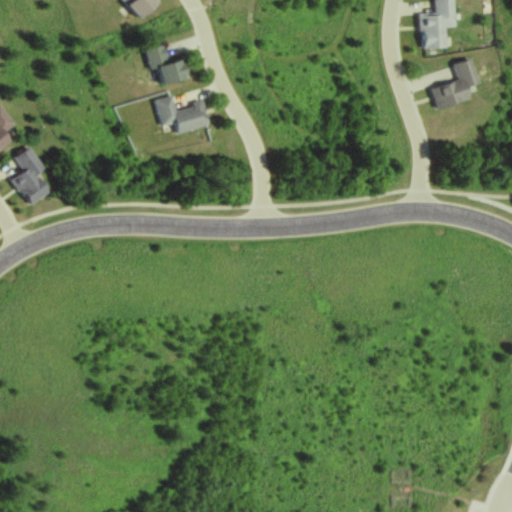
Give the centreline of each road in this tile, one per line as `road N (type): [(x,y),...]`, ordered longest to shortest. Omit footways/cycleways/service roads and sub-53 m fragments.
road 1 (residential): [(416,212),(420,148),(389,53),(391,0),(198,15),(257,150),(264,228)]
road 2 (residential): [(511,234),(472,217),(416,212),(264,228),(126,223),(55,233),(0,264)]
